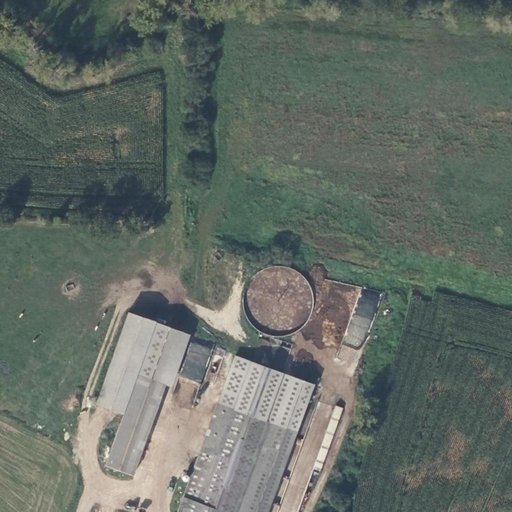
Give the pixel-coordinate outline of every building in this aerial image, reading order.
[(313,269),(249,267),(247,332),(310,334),(313,269)] [(362,288),(343,341),(361,348),(380,294),(362,288)] [(181,338),(126,318),(94,409),(121,419),(103,471),(130,481),(181,338)] [(190,342),(178,375),(200,383),(212,350),(190,342)] [(285,362),(289,350),(281,347),(277,360),(285,362)] [(266,511),(308,384),(229,357),(182,501),(216,511),(266,511)] [(314,478),(338,413),(331,410),(306,476),(314,478)] [(216,511),(182,501),(177,511),(216,511)]
